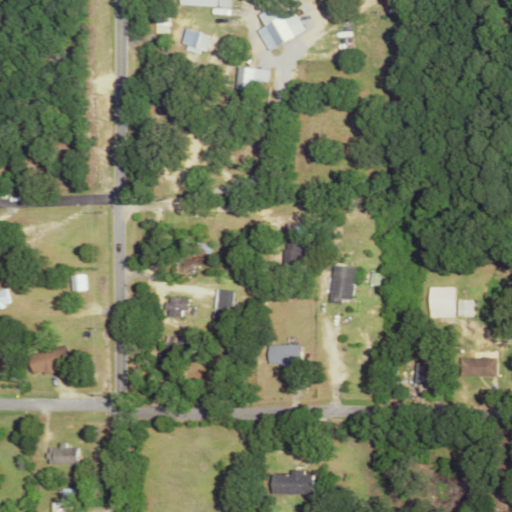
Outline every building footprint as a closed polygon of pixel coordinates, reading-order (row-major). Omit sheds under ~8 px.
[(255,25),(249,28),(260,50),(297,31),(284,6),(269,13),(266,6),(250,15),(255,25)] [(207,37),(184,30),(180,45),(203,51),(207,37)] [(331,39),(331,54),(343,54),(343,38),(331,39)] [(227,88),(253,89),(253,81),(260,82),(261,69),(228,67),(227,88)] [(348,267),(325,265),(322,301),(335,303),(335,298),(345,299),(348,267)] [(446,286),(421,287),(422,317),(447,317),(446,286)] [(210,311),(227,311),(227,289),(210,290),(210,311)] [(182,298),(159,297),(159,317),(175,317),(175,311),(182,311),(182,298)] [(466,316),(467,300),(450,300),(450,315),(466,316)] [(295,365),(295,344),(261,345),(261,365),(295,365)] [(61,367),(58,347),(22,353),(25,373),(61,367)] [(490,358),(453,357),(453,376),(490,377),(490,358)] [(71,446),(52,445),(51,447),(42,447),(42,464),(70,465),(71,446)] [(298,470),(284,470),(284,475),(266,474),(266,493),(306,493),(306,475),(298,474),(298,470)] [(54,501),(47,502),(46,511),(72,511),(72,488),(54,489),(54,501)]
